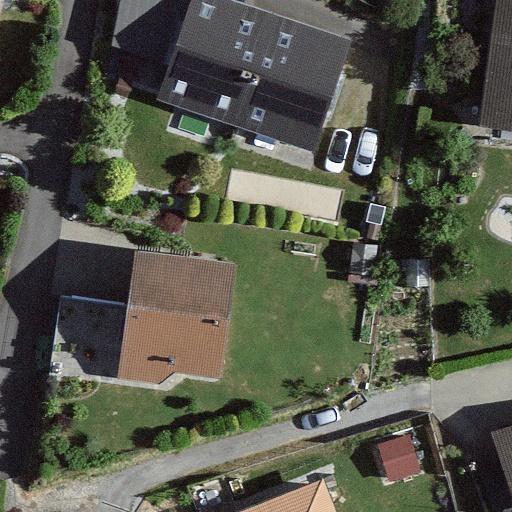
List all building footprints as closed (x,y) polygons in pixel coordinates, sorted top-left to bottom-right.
[(242,0),(173,0),(141,89),(296,146),(338,35),(294,19),(242,0)] [(511,0),(481,0),(462,109),(511,117),(511,0)] [(222,259),(117,240),(96,357),(202,375),(222,259)] [(511,411),(473,423),(499,511),(503,511),(511,509),(511,411)] [(329,511),(318,475),(201,511),(329,511)]
